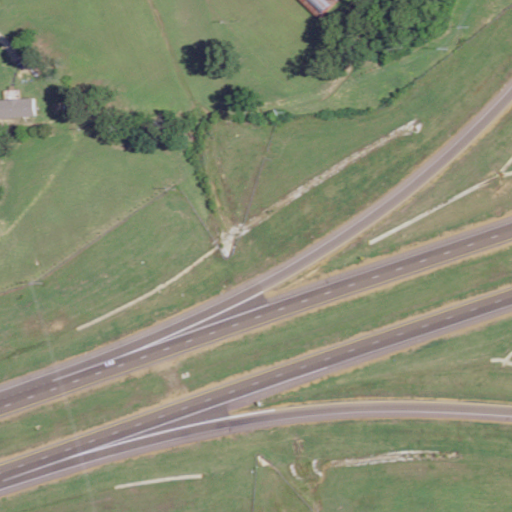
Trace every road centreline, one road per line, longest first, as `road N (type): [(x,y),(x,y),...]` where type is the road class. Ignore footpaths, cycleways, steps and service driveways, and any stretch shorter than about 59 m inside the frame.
road 1 (motorway): [(511,220),(0,398)]
road 2 (motorway): [(0,467),(511,293)]
road 3 (motorway): [(68,445),(374,404),(511,411)]
road 4 (motorway): [(511,91),(395,198),(151,347)]
